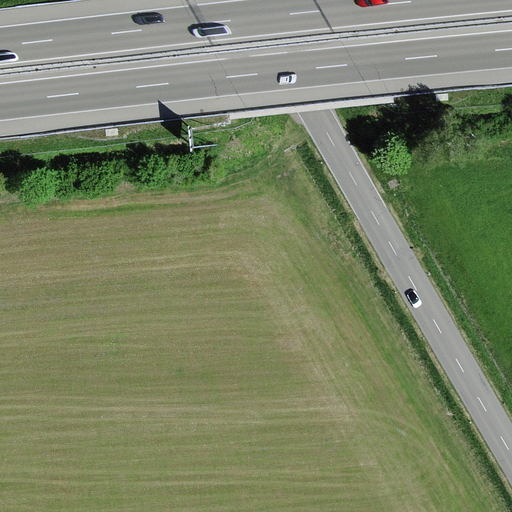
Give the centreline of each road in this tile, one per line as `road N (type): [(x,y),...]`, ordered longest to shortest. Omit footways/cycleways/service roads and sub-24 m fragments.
road 1 (primary): [(511,455),(250,0)]
road 2 (motorway): [(0,104),(511,50)]
road 3 (motorway): [(433,0),(0,46)]
